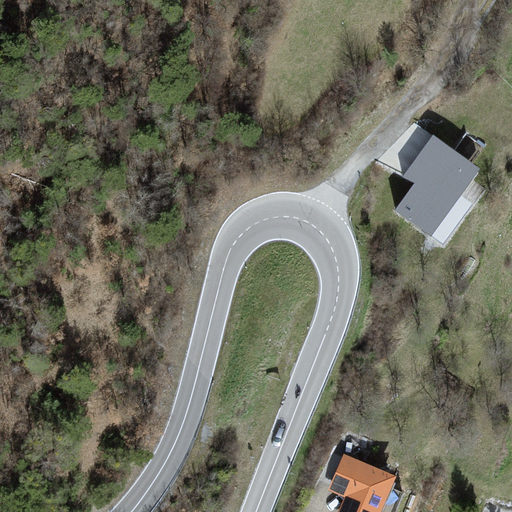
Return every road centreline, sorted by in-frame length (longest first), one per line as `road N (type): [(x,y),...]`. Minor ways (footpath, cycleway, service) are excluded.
road 1 (secondary): [(256,511),(338,284),(322,233),(282,215),(252,224),(229,252),(183,424),(131,511)]
road 2 (track): [(309,222),(425,87),(463,32),(474,0)]
